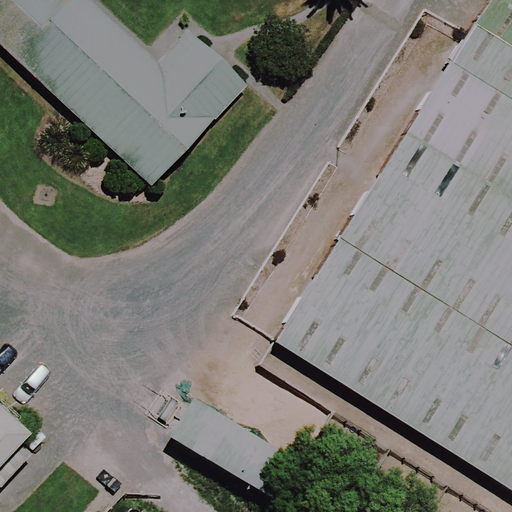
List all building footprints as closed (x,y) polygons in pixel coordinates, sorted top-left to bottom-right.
[(55,0),(55,1),(54,0),(0,0),(0,62),(143,191),(239,85),(179,32),(147,67),(72,0),(55,0)] [(511,0),(490,0),(271,347),(511,496),(511,0)] [(261,451),(190,411),(169,448),(240,487),(261,451)] [(0,466),(24,443),(0,419),(0,466)] [(228,511),(170,457),(137,492),(157,511),(228,511)]
